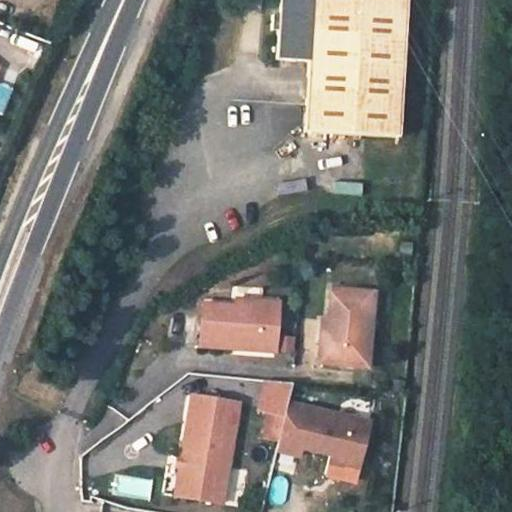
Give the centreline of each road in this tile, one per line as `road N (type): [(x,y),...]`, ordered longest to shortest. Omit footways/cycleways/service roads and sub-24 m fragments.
road 1 (secondary): [(0,345),(115,16)]
road 2 (secondary): [(115,16),(0,275)]
